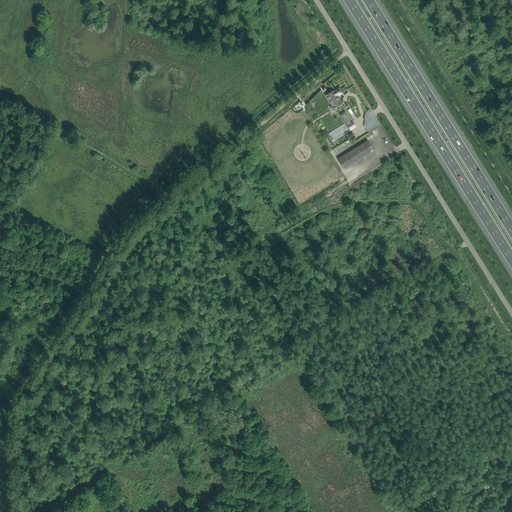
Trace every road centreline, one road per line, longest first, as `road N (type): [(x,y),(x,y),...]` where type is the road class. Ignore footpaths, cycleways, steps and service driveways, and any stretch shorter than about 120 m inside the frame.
road 1 (unclassified): [(511,313),(317,0)]
road 2 (track): [(23,511),(24,400),(125,237),(171,196)]
road 3 (motorway): [(352,0),(511,258)]
road 4 (motorway): [(511,229),(368,0)]
road 5 (track): [(171,196),(350,51)]
